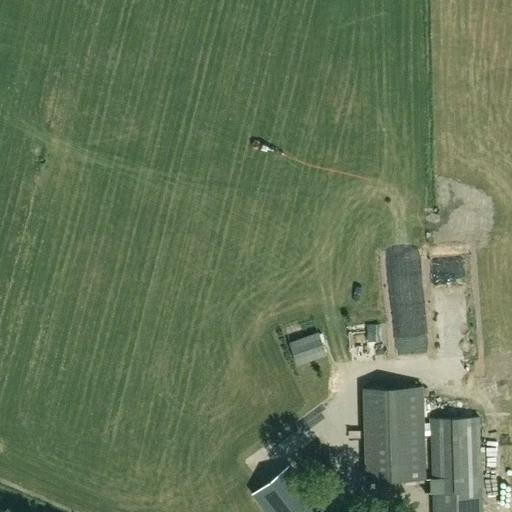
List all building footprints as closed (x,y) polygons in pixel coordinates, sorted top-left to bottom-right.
[(259,363),(222,379),(258,464),(316,440),(310,425),(337,413),(325,384),(337,379),(326,355),(267,380),(259,363)] [(450,379),(463,378),(463,362),(450,363),(450,379)] [(366,480),(424,478),(421,387),(363,389),(366,480)] [(433,511),(481,511),(479,417),(430,418),(433,511)] [(323,511),(315,501),(289,467),(254,494),(267,511),(323,511)]
